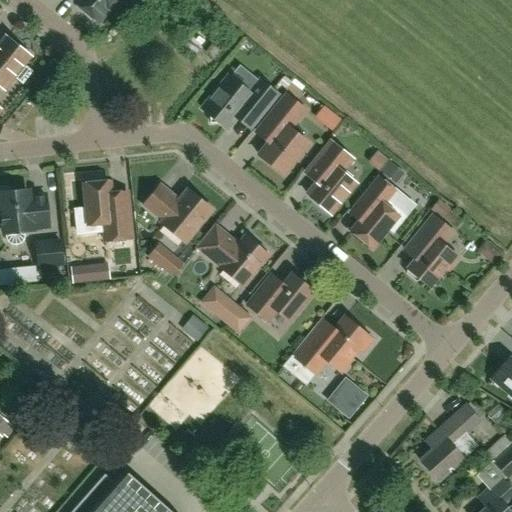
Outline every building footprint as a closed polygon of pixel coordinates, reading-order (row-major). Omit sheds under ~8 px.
[(77,0),(75,3),(99,22),(116,0),(77,0)] [(288,0),(284,6),(299,18),(297,21),(323,43),(312,55),(327,67),(352,36),(339,25),(349,13),(352,10),(339,0),(288,0)] [(33,71),(24,64),(30,56),(18,46),(18,44),(12,38),(9,39),(7,37),(0,45),(0,84),(4,88),(14,76),(23,84),(33,71)] [(212,44),(206,52),(214,58),(220,50),(212,44)] [(227,129),(235,120),(250,132),(265,114),(263,113),(277,94),(260,80),(250,93),(229,76),(202,109),(209,115),(210,123),(219,122),(227,129)] [(426,108),(409,128),(422,139),(427,133),(446,148),(476,112),(456,95),(453,98),(439,116),(427,107),(426,108)] [(286,96),(268,119),(266,117),(253,133),(268,145),(258,156),(284,177),(309,146),(290,131),(306,112),(286,96)] [(476,112),(446,148),(465,164),(460,170),(473,180),(491,159),(479,149),(493,131),(496,128),(476,112)] [(302,174),(314,184),(306,195),(331,215),(355,185),(342,174),(352,161),(331,144),(315,163),(312,161),(302,174)] [(378,145),(367,159),(380,170),(391,156),(378,145)] [(511,165),(501,157),(462,204),(475,214),(488,197),(495,202),(503,193),(511,200),(511,165)] [(373,249),(389,230),(393,233),(407,215),(390,201),(396,194),(379,181),(364,199),(361,197),(347,213),(360,224),(353,233),(373,249)] [(129,191),(111,193),(110,182),(84,185),(86,209),(76,210),(79,233),(103,231),(104,241),(132,238),(130,214),(132,214),(129,191)] [(25,238),(25,236),(25,231),(34,230),(34,228),(49,227),(45,191),(32,192),(30,190),(13,192),(12,189),(8,186),(0,187),(0,206),(1,206),(4,233),(6,233),(6,237),(7,238),(7,240),(8,241),(9,242),(10,243),(11,244),(13,245),(14,245),(16,245),(17,245),(19,245),(20,244),(22,243),(23,242),(24,241),(25,239),(25,238)] [(160,186),(145,205),(164,221),(162,223),(185,243),(212,210),(189,190),(180,201),(160,186)] [(432,217),(418,235),(416,234),(402,251),(415,261),(407,270),(408,271),(407,276),(416,284),(422,282),(431,289),(447,270),(450,273),(459,261),(445,249),(455,236),(432,217)] [(198,247),(223,267),(222,268),(243,286),(268,255),(247,237),(239,247),(215,226),(198,247)] [(64,266),(61,240),(35,242),(37,269),(64,266)] [(147,258),(172,278),(183,264),(158,244),(147,258)] [(79,281),(117,280),(116,261),(78,263),(79,281)] [(0,287),(37,283),(35,268),(9,270),(10,275),(0,276),(0,287)] [(293,275),(284,285),(272,275),(247,305),(268,322),(276,311),(290,322),(314,293),(312,291),(315,287),(307,281),(304,285),(293,275)] [(222,284),(207,300),(243,334),(258,317),(222,284)] [(310,335),(313,337),(295,360),(292,357),(283,369),(297,380),(306,369),(311,373),(323,359),(328,363),(342,374),(361,351),(364,354),(373,342),(346,321),(338,332),(323,320),(310,335)] [(511,362),(510,360),(493,380),(511,395),(511,362)] [(349,419),(368,396),(357,386),(338,410),(349,419)] [(468,405),(427,442),(434,449),(421,461),(439,481),(478,446),(467,433),(481,421),(468,405)] [(485,454),(494,464),(508,479),(511,475),(511,442),(511,443),(505,436),(485,454)] [(170,511),(121,468),(110,480),(104,475),(71,511),(170,511)] [(511,488),(503,478),(487,493),(478,501),(486,509),(482,511),(511,511),(505,505),(511,498),(511,488)]
